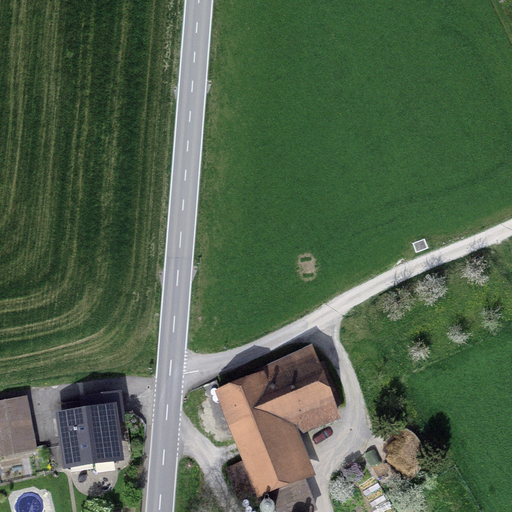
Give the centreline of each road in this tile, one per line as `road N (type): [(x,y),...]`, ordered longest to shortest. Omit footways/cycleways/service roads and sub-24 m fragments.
road 1 (tertiary): [(158,511),(198,0)]
road 2 (unknown): [(322,511),(317,478),(352,406),(320,320)]
